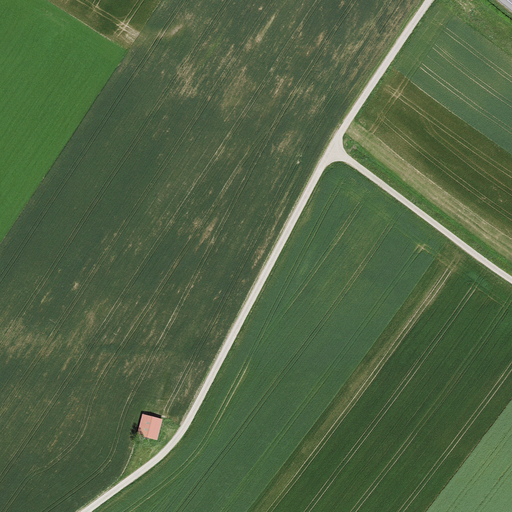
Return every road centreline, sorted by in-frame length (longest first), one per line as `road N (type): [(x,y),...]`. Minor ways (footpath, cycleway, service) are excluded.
road 1 (track): [(428,0),(331,145),(176,444),(86,511)]
road 2 (track): [(331,145),(511,277)]
